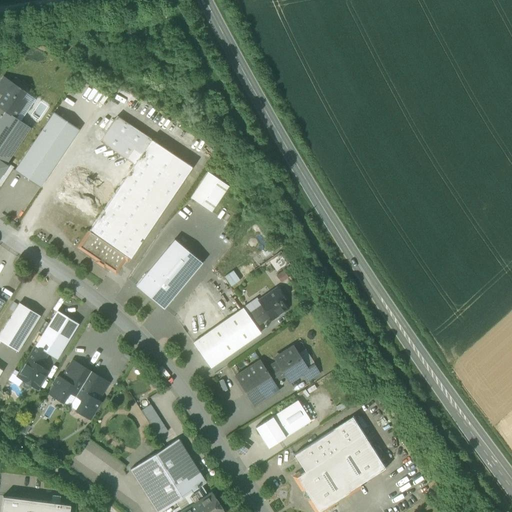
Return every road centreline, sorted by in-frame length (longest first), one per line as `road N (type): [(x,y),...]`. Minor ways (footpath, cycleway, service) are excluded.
road 1 (secondary): [(511,485),(333,226),(205,0)]
road 2 (residential): [(258,511),(177,380),(142,341),(0,232)]
